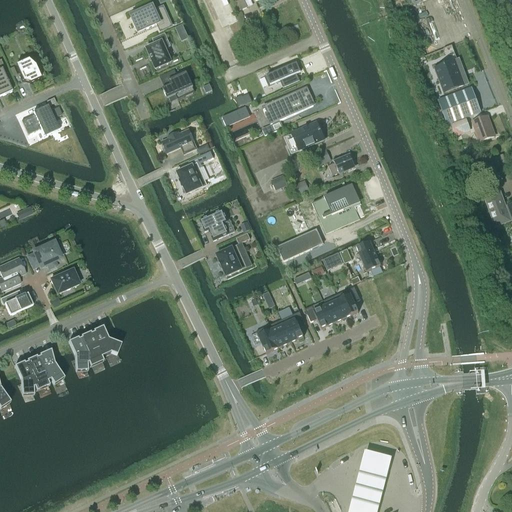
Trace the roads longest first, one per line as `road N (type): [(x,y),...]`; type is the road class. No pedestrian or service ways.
road 1 (tertiary): [(418,308),(407,242),(302,0)]
road 2 (residential): [(228,388),(376,321)]
road 3 (unclassified): [(138,207),(0,168)]
road 4 (tertiary): [(252,454),(122,511)]
road 5 (tertiary): [(398,386),(270,446)]
road 6 (unclassified): [(476,511),(506,449),(511,378)]
road 7 (tertiary): [(277,462),(400,405)]
road 8 (residential): [(173,275),(55,328)]
road 9 (unclassified): [(511,119),(464,0)]
road 10 (residential): [(173,275),(228,388)]
